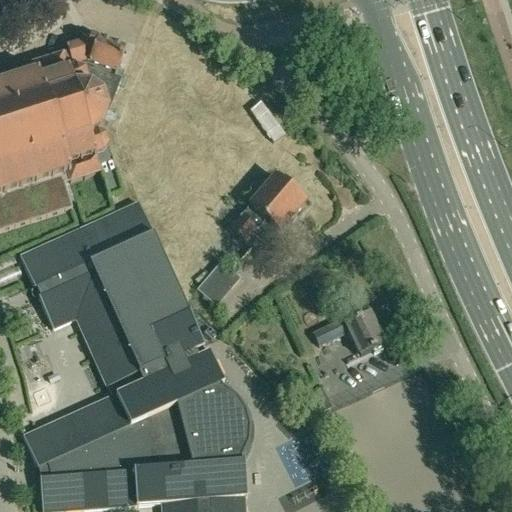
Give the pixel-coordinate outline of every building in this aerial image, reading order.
[(0,234),(72,211),(74,210),(65,185),(70,183),(71,183),(71,184),(84,180),(84,182),(89,180),(88,179),(101,174),(96,158),(104,156),(109,149),(104,131),(109,116),(109,112),(111,112),(114,105),(119,107),(123,97),(118,95),(123,82),(121,81),(116,79),(126,52),(100,41),(99,43),(92,41),(90,41),(84,44),(83,44),(67,49),(69,55),(64,57),(63,55),(61,56),(61,58),(51,61),(51,59),(46,61),(47,63),(36,66),(36,64),(33,65),(34,69),(25,72),(24,70),(22,71),(22,72),(23,74),(21,78),(3,84),(4,86),(0,87),(0,234)] [(296,194),(293,194),(275,179),(240,220),(241,221),(231,233),(261,259),(307,206),(301,201),(301,198),(296,194)] [(240,462),(242,458),(244,455),(245,452),(247,448),(248,444),(248,441),(249,437),(249,433),(249,429),(245,414),(243,411),(241,408),(239,404),(236,401),(234,399),(231,396),(228,394),(225,392),(221,390),(220,388),(223,386),(209,355),(203,357),(200,350),(203,348),(185,309),(138,205),(19,259),(33,291),(35,290),(40,300),(38,300),(52,332),(81,319),(85,328),(80,331),(107,390),(111,388),(115,397),(23,439),(37,471),(40,481),(42,511),(88,511),(165,506),(165,511),(244,511),(245,507),(241,507),(240,500),(247,499),(244,464),(240,465),(240,464),(240,462)] [(196,292),(216,309),(240,281),(221,264),(196,292)] [(382,352),(381,349),(385,347),(369,315),(357,322),(354,316),(312,337),(319,350),(348,335),(360,359),(372,353),(374,357),(382,352)]
